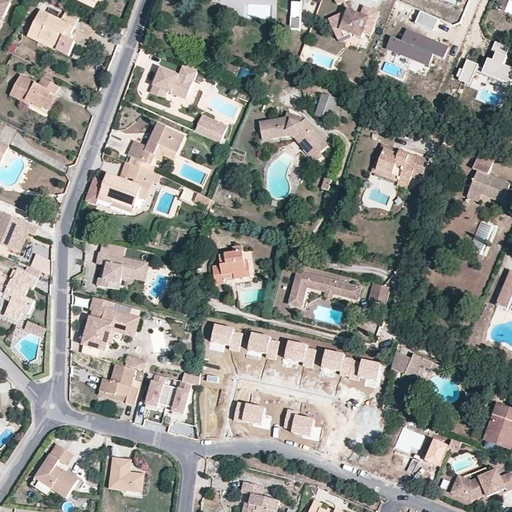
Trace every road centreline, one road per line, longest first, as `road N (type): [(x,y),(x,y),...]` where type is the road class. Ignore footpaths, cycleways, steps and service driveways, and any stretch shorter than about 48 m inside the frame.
road 1 (residential): [(52,411),(64,224),(146,0)]
road 2 (residential): [(224,449),(238,382),(350,405),(328,466)]
road 3 (residential): [(192,451),(52,411)]
road 4 (residential): [(328,466),(443,511)]
